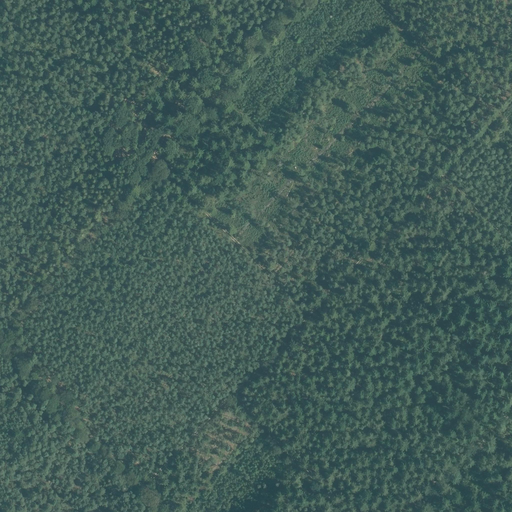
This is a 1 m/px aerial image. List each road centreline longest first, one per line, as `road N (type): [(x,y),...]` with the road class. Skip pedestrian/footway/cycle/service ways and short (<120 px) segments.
road 1 (track): [(511,246),(438,177),(142,484)]
road 2 (track): [(308,315),(160,162),(305,0)]
road 3 (track): [(0,334),(167,511)]
road 4 (track): [(233,393),(343,511)]
road 5 (track): [(511,408),(415,511)]
